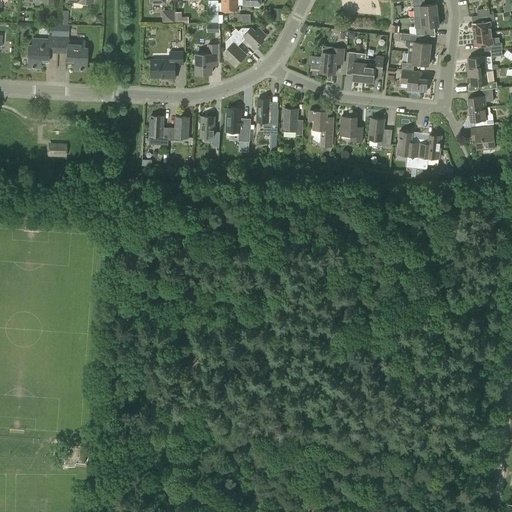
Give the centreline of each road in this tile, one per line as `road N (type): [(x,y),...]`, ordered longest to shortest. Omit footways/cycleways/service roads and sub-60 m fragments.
road 1 (residential): [(446,110),(347,100),(268,68)]
road 2 (residential): [(268,68),(195,99),(123,97)]
road 3 (residential): [(494,511),(511,367)]
road 4 (residential): [(123,97),(0,90)]
